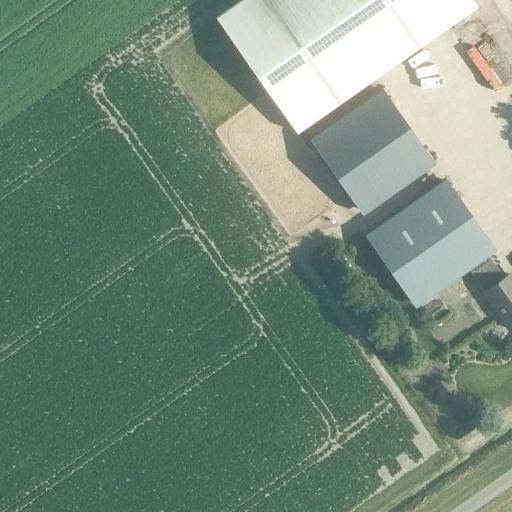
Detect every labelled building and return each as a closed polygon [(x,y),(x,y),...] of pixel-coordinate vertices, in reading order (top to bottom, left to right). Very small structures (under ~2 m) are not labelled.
[(239,0),(219,14),(300,128),(480,2),(478,0),(239,0)] [(364,211),(431,164),(379,90),(312,137),(364,211)] [(442,180),(367,233),(417,304),(468,269),(485,292),(483,293),(509,330),(511,327),(511,278),(509,274),(504,278),(488,255),(492,251),(442,180)] [(329,244),(345,237),(341,228),(325,235),(329,244)] [(493,348),(508,340),(499,321),(483,328),(493,348)]
